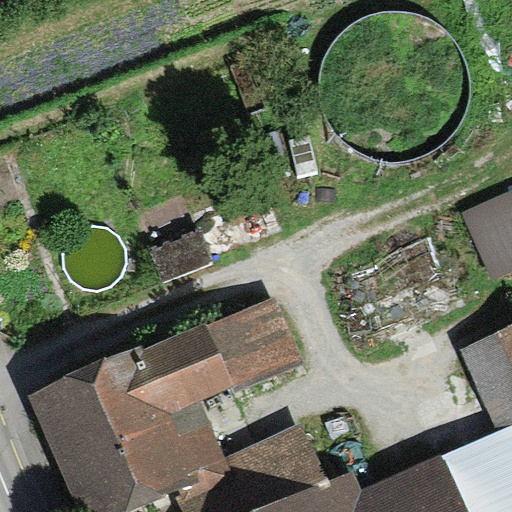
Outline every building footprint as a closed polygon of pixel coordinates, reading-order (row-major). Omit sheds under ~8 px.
[(462,63),(445,40),(422,25),(394,20),(366,26),(343,42),(328,66),(323,94),(329,121),(345,145),(369,160),(397,165),(425,158),(448,142),(463,118),(468,90),(462,63)] [(267,199),(255,197),(244,203),(240,215),(244,226),(255,232),(267,230),(274,221),(274,209),(267,199)] [(511,197),(464,221),(495,286),(511,278),(511,197)] [(231,212),(220,210),(209,216),(205,227),(209,238),(219,244),(232,242),(239,233),(239,221),(231,212)] [(211,248),(200,214),(151,231),(163,264),(211,248)] [(460,298),(434,237),(335,279),(361,340),(460,298)] [(511,511),(511,335),(463,358),(495,432),(366,488),(359,473),(330,486),(302,424),(226,457),(206,412),(304,369),(276,304),(143,363),(141,357),(30,406),(77,511),(154,511),(178,502),(182,511),(511,511)]
